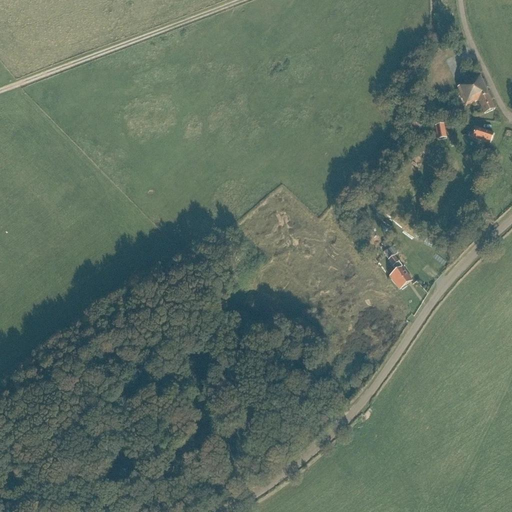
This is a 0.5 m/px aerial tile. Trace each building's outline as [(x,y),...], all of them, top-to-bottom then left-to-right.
[(463,85),(455,88),(463,107),(477,101),(483,116),(494,112),(479,76),(463,83),(463,85)] [(417,120),(413,126),(420,131),(424,126),(417,120)] [(444,124),(435,126),(438,141),(447,139),(446,137),(444,124)] [(473,127),(470,137),(489,144),(494,135),(473,127)] [(388,261),(393,257),(397,254),(392,247),(388,250),(390,253),(385,256),(388,261)] [(393,257),(388,261),(397,272),(390,277),(393,280),(392,280),(395,285),(396,285),(400,290),(401,289),(402,291),(406,288),(405,287),(407,285),(405,282),(409,279),(393,257)]
